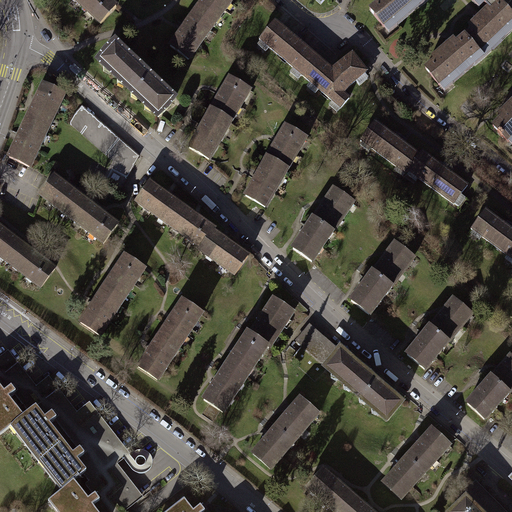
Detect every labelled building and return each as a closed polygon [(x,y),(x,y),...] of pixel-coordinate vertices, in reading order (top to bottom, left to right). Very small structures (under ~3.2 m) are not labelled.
[(75,0),(101,23),(116,7),(107,0),(75,0)] [(201,23),(210,30),(231,0),(201,0),(202,0),(203,1),(194,14),(203,20),(201,23)] [(419,7),(427,1),(426,0),(376,0),(378,2),(369,10),(382,27),(384,25),(389,31),(397,25),(392,19),(414,2),(419,7)] [(463,37),(483,58),(491,51),(486,46),(507,26),(511,31),(511,30),(511,14),(498,0),(495,0),(487,8),(468,26),(471,30),(463,37)] [(203,20),(194,14),(185,26),(184,25),(179,31),(180,32),(170,46),(189,59),(210,30),(201,23),(203,20)] [(304,75),(318,58),(299,42),(301,40),(296,35),(293,38),(274,21),(258,40),(260,41),(262,39),(270,46),(269,47),(293,68),(295,66),(304,75)] [(483,58),(463,37),(456,43),(453,40),(431,58),(434,62),(425,69),(439,85),(440,84),(445,90),(453,83),(448,78),(470,61),(474,66),(483,58)] [(136,81),(144,73),(133,63),(133,60),(130,57),(128,57),(115,45),(106,53),(99,62),(105,67),(104,69),(111,73),(119,80),(118,82),(125,86),(131,91),(139,83),(136,81)] [(318,58),(304,75),(303,76),(341,108),(348,98),(343,93),(350,85),(366,72),(352,55),(334,68),(335,71),(333,72),(318,58)] [(139,83),(131,91),(133,93),(132,96),(136,97),(146,106),(145,109),(151,111),(158,117),(167,110),(174,101),(161,88),(161,86),(157,82),(155,83),(144,73),(136,81),(139,83)] [(220,96),(212,111),(231,122),(250,90),(230,79),(224,89),(222,88),(218,95),(220,96)] [(33,108),(26,121),(36,126),(34,129),(45,134),(64,95),(44,85),(36,100),(34,99),(31,107),(33,108)] [(511,101),(498,115),(501,118),(492,126),(498,132),(497,133),(501,137),(502,136),(509,142),(511,144),(511,101)] [(116,188),(134,157),(82,110),(70,124),(112,161),(102,180),(116,188)] [(209,159),(231,122),(212,111),(203,125),(201,124),(197,131),(199,132),(190,147),(209,159)] [(29,167),(45,134),(34,129),(36,126),(26,121),(19,135),(18,134),(15,141),(16,142),(9,157),(29,167)] [(407,173),(410,170),(420,156),(400,142),(403,138),(397,134),(394,137),(375,122),(360,142),(361,142),(363,140),(371,147),(370,148),(397,167),(398,166),(407,173)] [(267,158),(287,170),(305,138),(286,127),(280,137),(278,136),(274,143),(276,144),(267,158)] [(422,153),(420,156),(410,170),(419,177),(419,178),(454,204),(467,186),(447,171),(449,168),(444,164),(442,167),(422,153)] [(287,170),(267,158),(258,173),(257,173),(253,179),(254,181),(245,196),(264,207),(287,170)] [(40,194),(74,221),(81,212),(78,210),(85,201),(74,192),(75,191),(69,186),(68,188),(53,177),(40,194)] [(136,201),(172,227),(178,218),(175,216),(182,206),(170,198),(170,196),(164,192),(163,194),(149,184),(136,201)] [(323,205),(313,220),(332,232),(353,202),(334,189),(328,199),(326,198),(321,204),(323,205)] [(98,211),(85,201),(78,210),(81,212),(74,221),(103,243),(117,225),(103,214),(104,213),(99,209),(98,211)] [(172,227),(201,248),(212,232),(214,230),(200,220),(201,218),(196,214),(194,216),(182,206),(175,216),(178,218),(172,227)] [(511,256),(511,230),(511,228),(511,226),(507,223),(505,225),(485,210),(470,230),(472,231),(474,228),(483,234),(481,236),(507,255),(508,254),(511,256)] [(312,262),(332,232),(313,220),(308,227),(307,226),(302,232),(304,233),(293,249),(312,262)] [(0,255),(12,264),(18,256),(15,254),(22,245),(11,236),(11,235),(6,230),(5,232),(0,228),(0,255)] [(226,242),(212,232),(201,248),(199,250),(234,275),(247,257),(233,246),(234,245),(227,240),(226,242)] [(373,273),(391,286),(413,257),(395,243),(388,253),(386,252),(382,257),(383,258),(373,273)] [(34,254),(22,245),(15,254),(18,256),(12,264),(40,286),(54,269),(40,259),(41,257),(35,253),(34,254)] [(79,322),(100,334),(143,269),(123,256),(79,322)] [(391,286),(373,273),(367,280),(366,279),(361,285),(363,286),(351,301),(369,315),(391,286)] [(260,321),(250,335),(266,346),(268,347),(293,312),(274,299),(264,314),(263,313),(258,320),(260,321)] [(441,314),(430,327),(447,342),(471,313),(454,299),(446,309),(444,307),(439,313),(441,314)] [(169,322),(160,334),(169,340),(167,343),(177,350),(201,313),(182,301),(173,314),(172,313),(167,320),(169,322)] [(339,352),(309,327),(298,340),(328,366),(339,352)] [(424,369),(447,342),(430,327),(424,334),(423,333),(418,339),(419,340),(407,355),(424,369)] [(157,380),(177,350),(167,343),(169,340),(160,334),(152,346),(151,345),(146,352),(148,352),(138,367),(157,380)] [(234,355),(226,366),(235,372),(237,370),(246,376),(266,346),(250,335),(249,334),(239,347),(237,346),(232,353),(234,355)] [(0,374),(0,375),(14,365),(42,402),(55,392),(82,427),(95,417),(123,453),(111,462),(139,499),(143,497),(117,464),(130,454),(89,402),(77,412),(49,376),(36,386),(8,351),(0,356),(0,374)] [(326,368),(358,396),(365,388),(363,386),(370,377),(358,367),(360,365),(355,361),(353,363),(340,352),(339,352),(328,366),(326,368)] [(491,378),(508,393),(511,388),(511,357),(511,356),(503,364),(502,363),(497,369),(498,370),(491,378)] [(33,409),(42,402),(14,365),(0,375),(0,374),(0,393),(2,395),(11,388),(15,393),(29,411),(33,409)] [(221,412),(246,376),(237,370),(235,372),(226,366),(218,379),(217,378),(212,385),(214,386),(204,400),(221,412)] [(381,386),(370,377),(363,386),(365,388),(358,396),(386,420),(401,404),(388,392),(389,390),(382,384),(381,386)] [(508,393),(491,378),(485,384),(483,383),(478,388),(480,390),(467,404),(484,419),(508,393)] [(13,424),(22,417),(8,399),(15,393),(11,388),(2,395),(0,393),(0,433),(0,434),(13,424)] [(42,402),(33,409),(42,420),(51,412),(56,419),(79,448),(84,454),(74,461),(83,473),(89,481),(86,484),(94,494),(99,500),(89,507),(93,511),(123,511),(139,499),(111,462),(123,453),(95,417),(82,427),(55,392),(42,402)] [(287,414),(276,427),(293,441),(318,412),(300,397),(292,407),(291,406),(285,412),(287,414)] [(41,460),(64,443),(49,424),(56,419),(51,412),(42,420),(33,409),(29,411),(22,417),(13,424),(41,460)] [(269,468),(293,441),(276,427),(270,434),(268,432),(263,438),(265,440),(253,454),(269,468)] [(419,444),(407,457),(424,472),(449,445),(432,429),(424,438),(423,437),(418,443),(419,444)] [(64,488),(74,481),(83,473),(74,461),(84,454),(79,448),(72,453),(64,443),(41,460),(64,488)] [(399,499),(424,472),(407,457),(401,464),(400,462),(395,468),(396,469),(382,483),(399,499)] [(307,486),(336,511),(342,511),(347,506),(345,504),(352,496),(341,486),(343,485),(337,480),(335,481),(322,470),(307,486)] [(74,481),(64,488),(51,498),(62,511),(93,511),(89,507),(99,500),(94,494),(88,499),(74,481)] [(501,511),(474,485),(463,496),(466,498),(478,511),(480,509),(482,511),(501,511)] [(342,511),(370,511),(369,511),(370,509),(365,505),(364,506),(352,496),(345,504),(347,506),(342,511)] [(451,511),(482,511),(480,509),(478,511),(466,498),(451,511)] [(203,511),(205,511),(200,505),(191,511),(189,511),(181,501),(167,511),(203,511)]
